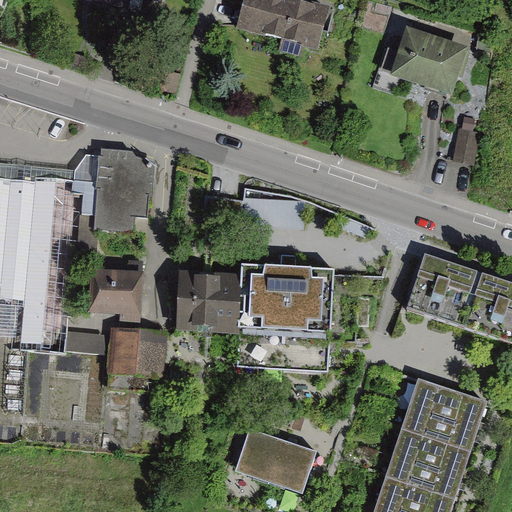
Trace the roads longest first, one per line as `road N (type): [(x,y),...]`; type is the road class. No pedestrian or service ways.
road 1 (tertiary): [(511,244),(0,78)]
road 2 (unknown): [(424,216),(402,243),(366,352),(330,389),(304,437)]
